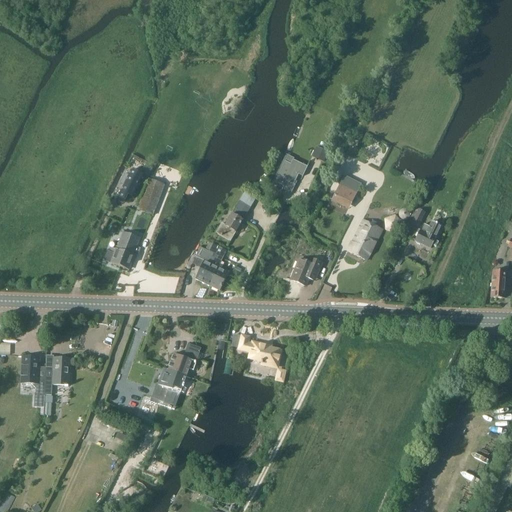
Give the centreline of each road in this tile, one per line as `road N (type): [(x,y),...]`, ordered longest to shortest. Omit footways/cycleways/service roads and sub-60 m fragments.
road 1 (secondary): [(0,302),(511,318)]
road 2 (track): [(511,104),(425,316)]
road 3 (track): [(241,511),(341,313)]
road 4 (unknown): [(314,312),(374,186),(372,167)]
